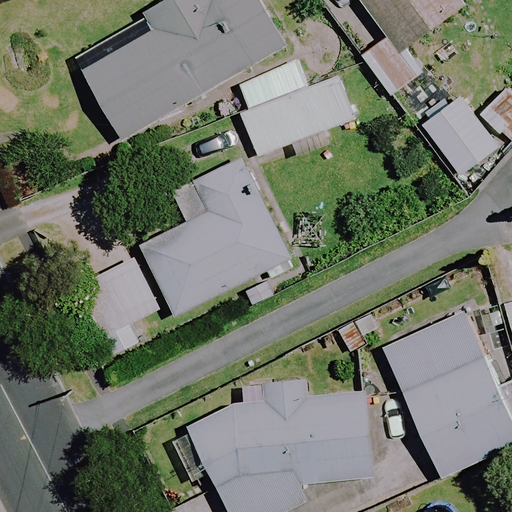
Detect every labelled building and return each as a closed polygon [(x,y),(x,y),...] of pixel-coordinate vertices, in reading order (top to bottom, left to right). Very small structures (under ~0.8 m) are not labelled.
[(290,48),(262,0),(178,0),(151,16),(159,30),(86,73),(126,142),(290,48)] [(468,6),(463,0),(359,0),(389,39),(362,59),(392,98),(425,73),(408,50),(468,6)] [(310,92),(298,64),(233,92),(262,158),(293,145),(300,160),(332,147),(326,133),(357,120),(340,79),(310,92)] [(500,150),(462,100),(425,128),(463,178),(500,150)] [(297,259),(247,159),(183,190),(199,222),(145,248),(178,317),(297,259)] [(160,313),(138,260),(83,283),(105,336),(160,313)] [(511,376),(498,383),(467,314),(387,349),(444,479),(511,449),(511,376)] [(372,391),(316,395),(315,381),(259,384),(260,394),(193,428),(234,511),(295,511),(318,501),(310,484),(377,481),(372,391)]
